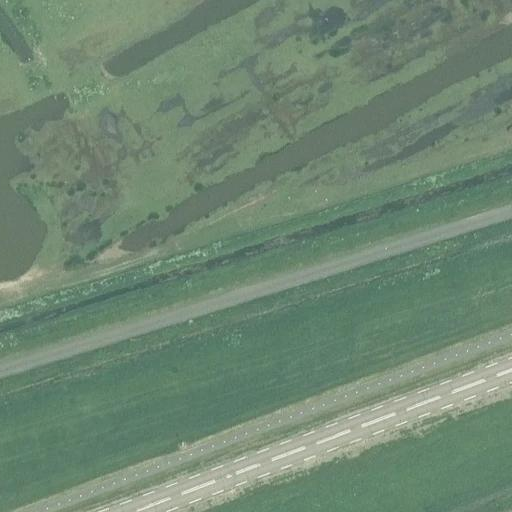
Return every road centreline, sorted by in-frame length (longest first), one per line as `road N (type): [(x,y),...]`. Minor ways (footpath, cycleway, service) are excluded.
road 1 (unclassified): [(511,222),(0,382)]
road 2 (secondary): [(139,511),(511,371)]
